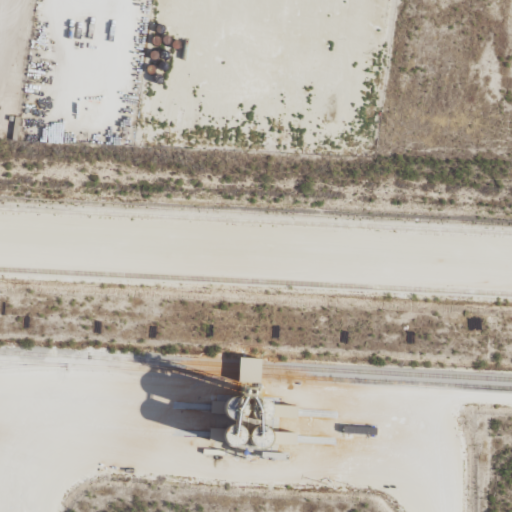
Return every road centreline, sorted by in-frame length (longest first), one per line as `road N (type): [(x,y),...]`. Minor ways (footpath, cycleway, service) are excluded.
road 1 (residential): [(511,293),(0,268)]
road 2 (track): [(481,511),(488,292)]
